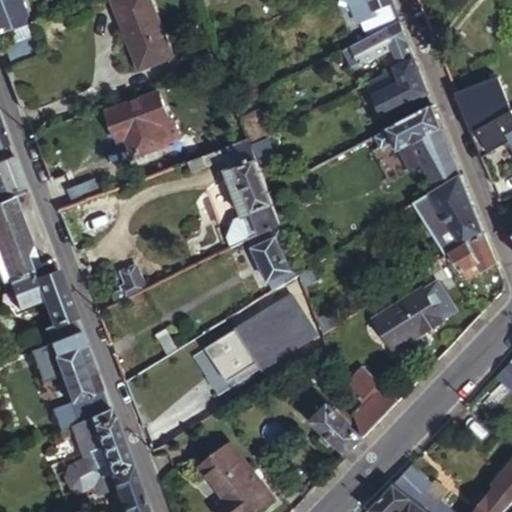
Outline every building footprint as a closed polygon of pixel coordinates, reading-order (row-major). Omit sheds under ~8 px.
[(0,0),(0,36),(31,24),(21,0),(0,0)] [(344,0),(351,6),(364,38),(383,27),(376,7),(389,0),(344,0)] [(399,20),(390,0),(389,0),(376,7),(383,27),(399,20)] [(142,70),(176,57),(157,8),(122,21),(142,70)] [(399,20),(383,27),(364,38),(351,45),(363,66),(393,49),(400,45),(399,42),(406,37),(399,20)] [(400,45),(393,49),(402,67),(415,60),(412,53),(406,37),(399,42),(400,45)] [(402,67),(369,85),(381,111),(426,90),(415,60),(402,67)] [(253,80),(234,91),(241,108),(262,96),(253,80)] [(137,162),(180,145),(173,127),(171,128),(158,95),(108,113),(121,148),(129,145),(137,162)] [(256,140),(277,129),(265,105),(243,117),(256,140)] [(452,157),(433,106),(376,137),(383,152),(389,148),(392,152),(398,148),(400,152),(411,146),(435,191),(460,176),(452,157)] [(511,111),(471,133),(479,154),(505,139),(511,150),(511,209),(504,218),(511,239),(511,111)] [(0,153),(12,149),(0,117),(0,153)] [(343,156),(365,143),(357,127),(335,139),(343,156)] [(263,142),(251,149),(256,165),(269,159),(263,142)] [(251,149),(249,144),(186,167),(189,175),(221,164),(243,219),(229,225),(222,241),(228,253),(247,243),(279,228),(268,197),(262,181),(260,173),(256,165),(251,149)] [(0,202),(4,201),(3,199),(27,189),(15,157),(0,163),(0,202)] [(262,181),(274,175),(269,159),(256,165),(260,173),(262,181)] [(268,197),(280,190),(274,175),(262,181),(268,197)] [(484,234),(460,176),(435,191),(415,204),(447,256),(451,254),(484,234)] [(74,208),(102,198),(96,182),(68,192),(74,208)] [(22,219),(14,197),(4,201),(0,202),(0,279),(1,282),(14,278),(31,271),(26,260),(12,223),(22,219)] [(33,247),(22,219),(12,223),(26,260),(33,247)] [(286,246),(279,228),(247,243),(274,291),(298,277),(294,266),(286,246)] [(495,263),(484,234),(451,254),(463,273),(476,265),(480,272),(495,263)] [(31,271),(41,268),(33,247),(26,260),(31,271)] [(315,266),(308,256),(294,266),(298,277),(315,266)] [(125,297),(146,287),(137,262),(120,269),(126,283),(121,286),(125,297)] [(440,270),(436,263),(420,273),(424,280),(440,270)] [(476,265),(463,273),(467,279),(480,272),(476,265)] [(321,276),(315,266),(298,277),(303,289),(321,276)] [(59,345),(82,336),(58,273),(35,282),(31,271),(14,278),(15,281),(8,284),(19,310),(42,301),(52,329),(44,332),(47,340),(55,336),(59,345)] [(422,286),(374,315),(395,349),(412,339),(419,348),(432,340),(426,330),(443,319),(422,286)] [(241,329),(267,369),(316,337),(297,307),(281,317),(274,306),(241,329)] [(337,309),(317,322),(322,334),(344,321),(337,309)] [(164,353),(175,347),(163,329),(153,335),(164,353)] [(73,428),(110,411),(104,396),(82,336),(59,345),(49,349),(75,413),(54,421),(60,435),(73,428)] [(129,352),(113,358),(123,385),(163,360),(157,349),(134,363),(129,352)] [(364,365),(345,387),(367,435),(379,422),(402,399),(364,365)] [(312,420),(348,454),(365,437),(347,420),(351,415),(345,409),(341,413),(329,403),(312,420)] [(166,435),(187,421),(178,405),(156,419),(166,435)] [(103,480),(130,465),(110,411),(73,428),(85,459),(68,467),(64,475),(70,487),(81,492),(94,485),(103,480)] [(226,511),(253,511),(272,497),(229,446),(199,469),(225,501),(221,505),(226,511)] [(427,509),(430,511),(500,511),(511,500),(511,456),(492,477),(497,484),(473,511),(450,511),(435,500),(427,509)] [(411,464),(393,482),(412,497),(420,488),(425,492),(431,484),(411,464)] [(148,511),(130,465),(103,480),(110,493),(116,491),(124,511),(148,511)] [(103,480),(94,485),(99,497),(110,493),(103,480)] [(393,482),(365,511),(366,511),(430,511),(427,509),(412,497),(393,482)] [(420,488),(412,497),(427,509),(435,500),(425,492),(420,488)]
